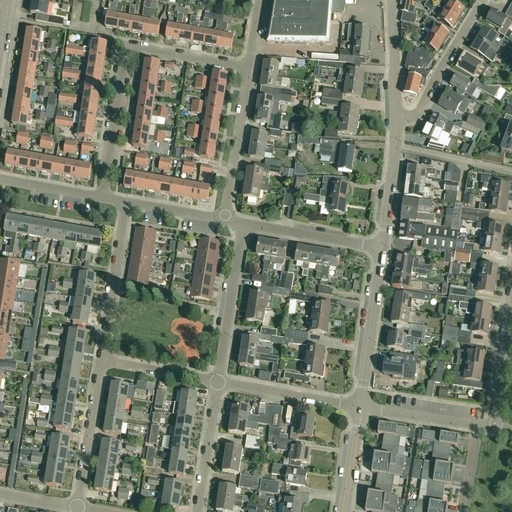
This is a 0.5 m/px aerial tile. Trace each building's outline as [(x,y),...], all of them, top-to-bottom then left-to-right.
[(49,2),(35,0),(32,0),(31,14),(47,17),(49,2)] [(204,0),(202,9),(209,11),(211,2),(211,0),(204,0)] [(274,0),(271,22),(268,43),(308,43),(326,44),(329,44),(329,35),(331,14),(342,15),(344,13),(345,0),(274,0)] [(402,1),(401,5),(400,6),(402,7),(401,13),(413,15),(415,8),(410,6),(411,2),(402,1)] [(436,6),(436,7),(428,1),(425,6),(430,10),(429,11),(441,19),(439,21),(452,29),(453,28),(455,28),(457,25),(456,23),(458,20),(436,6)] [(439,2),(436,6),(458,20),(460,17),(462,17),(464,13),(463,12),(464,11),(451,3),(448,7),(439,2)] [(116,11),(115,15),(109,14),(106,28),(119,30),(122,17),(121,16),(123,4),(122,4),(119,4),(118,3),(116,11)] [(131,14),(131,18),(122,17),(119,30),(132,32),(135,19),(134,19),(136,7),(131,6),(129,14),(131,14)] [(174,14),(178,14),(184,15),(185,8),(176,7),(174,14)] [(506,16),(505,18),(493,11),(486,22),(500,30),(498,33),(504,37),(511,25),(511,7),(506,15),(506,16)] [(144,17),(144,21),(135,19),(132,32),(145,35),(150,9),(149,9),(144,8),(143,16),(144,17)] [(150,9),(145,35),(159,37),(161,24),(151,22),(151,18),(153,18),(155,10),(150,9)] [(414,25),(417,16),(403,13),(401,22),(414,25)] [(179,23),(178,27),(170,25),(167,39),(180,41),(183,28),(182,27),(184,15),(178,14),(177,23),(179,23)] [(49,17),(47,23),(63,26),(64,20),(49,17)] [(192,25),(191,29),(183,28),(180,41),(193,43),(195,30),(197,18),(191,17),(190,25),(192,25)] [(430,36),(443,44),(444,45),(447,39),(446,39),(449,34),(436,27),(438,23),(431,19),(428,18),(423,25),(433,31),(430,36)] [(205,28),(204,31),(195,30),(193,43),(206,46),(208,32),(210,20),(204,19),(203,27),(205,28)] [(208,32),(206,46),(219,48),(223,22),(222,22),(217,21),(216,29),(215,29),(214,33),(208,32)] [(223,22),(219,48),(232,50),(234,37),(224,35),(225,31),(227,32),(228,23),(223,22)] [(340,53),(338,52),(337,63),(354,65),(354,64),(355,59),(367,60),(369,30),(356,29),(356,27),(349,26),(348,44),(354,45),(354,54),(340,53)] [(26,42),(40,44),(42,32),(28,29),(26,42)] [(484,30),(478,40),(492,48),(494,44),(504,49),(505,47),(511,50),(511,42),(508,40),(509,39),(505,37),(502,41),(484,30)] [(444,45),(443,44),(430,36),(427,40),(417,34),(413,40),(424,47),(425,45),(437,53),(440,49),(441,49),(444,45)] [(492,48),(478,40),(472,51),(492,62),(495,58),(488,54),(492,48)] [(24,54),(38,56),(40,44),(26,42),(24,54)] [(93,42),(92,49),(84,48),(84,49),(78,48),(78,44),(68,42),(67,50),(105,56),(107,44),(93,42)] [(414,54),(428,59),(430,54),(416,48),(414,54)] [(84,53),(91,54),(90,66),(104,68),(105,56),(67,50),(66,54),(83,57),(84,53)] [(414,54),(409,52),(405,69),(408,70),(407,73),(415,75),(420,77),(422,67),(427,69),(432,60),(428,59),(414,54)] [(22,66),(36,68),(38,56),(24,54),(22,66)] [(475,63),(467,58),(461,68),(474,76),(479,68),(486,73),(488,69),(476,61),(475,63)] [(304,67),(305,61),(282,60),(280,66),(264,63),(263,75),(277,77),(278,70),(282,71),(283,66),(296,68),(297,66),(304,67)] [(145,74),(158,76),(160,63),(146,61),(145,74)] [(338,82),(362,86),(364,73),(353,71),(354,65),(337,63),(324,62),(318,62),(317,67),(322,67),(345,71),(344,78),(338,77),(338,82)] [(20,77),(34,80),(36,68),(22,66),(20,77)] [(88,78),(102,80),(104,68),(90,66),(88,78)] [(214,73),(212,85),(226,88),(228,75),(214,73)] [(415,75),(407,73),(404,85),(407,86),(405,94),(417,97),(419,89),(421,90),(422,85),(425,86),(427,79),(415,75)] [(145,74),(143,86),(156,88),(158,76),(145,74)] [(282,84),(283,79),(277,78),(277,77),(263,75),(260,88),(275,91),(276,83),(282,84)] [(197,76),(196,83),(206,84),(207,78),(197,76)] [(451,86),(458,90),(458,93),(462,96),(464,94),(465,94),(472,98),(477,89),(495,99),(502,87),(501,87),(488,87),(482,84),(475,80),(472,85),(470,84),(456,76),(451,86)] [(18,89),(33,91),(34,80),(20,77),(18,89)] [(86,90),(100,92),(102,80),(88,78),(86,90)] [(323,93),(322,99),(343,101),(343,96),(361,99),(362,86),(338,82),(338,83),(346,84),(345,94),(323,91),(323,93)] [(226,88),(212,85),(210,98),(224,100),(226,88)] [(143,86),(141,98),(154,100),(156,88),(143,86)] [(17,101),(31,103),(33,91),(18,89),(17,101)] [(100,92),(86,90),(84,102),(98,104),(100,92)] [(292,98),(296,98),(297,93),(277,90),(276,95),(292,98)] [(446,94),(439,106),(455,115),(458,110),(464,113),(465,114),(468,107),(462,103),(462,102),(454,96),(452,98),(446,94)] [(292,98),(276,95),(275,102),(273,102),(274,100),(259,98),(257,110),(278,114),(280,103),(287,104),(291,104),(292,98)] [(154,100),(141,98),(139,110),(167,115),(168,109),(159,108),(158,113),(153,112),(153,107),(154,100)] [(208,110),(222,112),(224,100),(210,98),(208,110)] [(342,108),(343,101),(322,99),(321,105),(342,108)] [(15,113),(29,115),(31,103),(17,101),(15,113)] [(192,107),(202,109),(204,102),(193,101),(192,107)] [(98,104),(84,102),(82,114),(96,116),(98,104)] [(342,121),(357,123),(359,110),(344,108),(343,114),(329,112),(329,119),(331,119),(342,121)] [(167,119),(167,115),(139,110),(137,122),(151,125),(152,117),(167,119)] [(208,110),(206,122),(220,124),(222,112),(208,110)] [(278,114),(257,110),(255,123),(269,125),(271,118),(277,119),(278,114)] [(29,115),(15,113),(13,125),(27,128),(29,115)] [(80,126),(95,128),(96,116),(82,114),(80,126)] [(443,132),(450,136),(455,125),(433,114),(428,125),(443,132)] [(471,115),(467,125),(482,131),(484,132),(487,123),(471,115)] [(503,124),(510,127),(507,136),(500,133),(499,136),(506,139),(511,140),(511,117),(506,115),(503,124)] [(355,136),(357,123),(342,121),(341,130),(326,128),(325,138),(325,139),(337,140),(337,139),(338,134),(355,136)] [(149,137),(151,125),(137,122),(135,135),(149,137)] [(206,122),(204,134),(218,136),(220,124),(206,122)] [(460,130),(479,137),(482,131),(467,125),(463,123),(460,130)] [(188,131),(199,133),(200,127),(189,125),(188,131)] [(451,141),(448,140),(450,136),(443,132),(428,125),(423,136),(447,148),(451,141)] [(95,128),(80,126),(79,138),(93,140),(95,128)] [(284,133),(270,130),(269,136),(281,138),(284,139),(284,133)] [(18,132),(18,134),(16,144),(22,145),(24,134),(18,132)] [(204,134),(202,146),(216,149),(218,136),(204,134)] [(251,145),(266,148),(267,136),(253,134),(251,145)] [(147,149),(149,137),(135,135),(133,147),(147,149)] [(40,149),(46,150),(48,138),(42,137),(40,149)] [(325,139),(325,138),(321,138),(298,137),(298,143),(301,144),(321,145),(319,156),(333,158),(332,164),(339,166),(339,164),(353,166),(355,150),(341,148),(342,146),(342,140),(337,139),(337,140),(325,139)] [(503,165),(506,153),(511,154),(511,140),(506,139),(502,151),(500,158),(481,154),(480,160),(503,165)] [(64,153),(70,154),(72,142),(66,141),(64,153)] [(464,154),(470,157),(475,146),(470,143),(464,154)] [(94,146),(84,144),(82,154),(88,155),(89,152),(93,153),(94,146)] [(266,148),(251,145),(249,159),(263,161),(264,154),(272,155),(273,149),(266,148)] [(214,161),(216,149),(202,146),(201,153),(196,152),(196,151),(185,149),(184,156),(194,158),(200,159),(214,161)] [(18,168),(21,154),(9,152),(6,166),(18,168)] [(32,157),(21,154),(18,168),(30,171),(32,157)] [(141,167),(143,155),(137,154),(134,170),(140,171),(141,167)] [(42,173),(44,159),(32,157),(30,171),(42,173)] [(42,173),(54,175),(56,161),(44,159),(42,173)] [(264,165),(282,168),(283,162),(265,159),(264,165)] [(54,175),(65,177),(68,163),(56,161),(54,175)] [(68,163),(65,177),(77,179),(80,165),(68,163)] [(92,167),(80,165),(77,179),(89,181),(92,167)] [(212,168),(202,165),(200,172),(211,174),(212,168)] [(282,168),(264,165),(264,172),(281,175),(281,174),(284,174),(285,169),(282,168)] [(428,179),(428,175),(436,176),(437,170),(408,167),(407,177),(425,179),(428,179)] [(453,174),(451,183),(460,184),(461,173),(458,169),(448,167),(447,173),(453,174)] [(270,180),(262,179),(263,172),(248,170),(246,183),(268,187),(270,180)] [(136,189),(139,175),(127,173),(124,187),(136,189)] [(136,189),(148,192),(151,178),(139,175),(136,189)] [(307,178),(294,176),(292,192),(299,193),(300,184),(306,185),(307,178)] [(483,183),(494,184),(495,178),(482,176),(481,183),(483,183)] [(431,185),(425,185),(425,179),(407,177),(407,178),(405,178),(404,183),(406,184),(406,186),(428,189),(431,189),(431,185)] [(151,178),(148,192),(160,194),(163,180),(151,178)] [(305,196),(320,198),(347,202),(349,188),(341,187),(343,179),(323,178),(322,185),(325,185),(324,191),(322,191),(321,197),(305,195),(305,196)] [(174,182),(163,180),(160,194),(172,196),(174,182)] [(184,198),(186,184),(174,182),(172,196),(184,198)] [(268,187),(246,183),(243,198),(259,200),(260,191),(268,193),(268,187)] [(492,198),(508,200),(510,187),(494,184),(483,183),(482,189),(493,190),(492,198)] [(184,198),(195,200),(198,186),(186,184),(184,198)] [(444,191),(446,191),(457,193),(458,193),(459,185),(445,184),(444,191)] [(198,186),(195,200),(207,203),(210,189),(198,186)] [(428,189),(406,186),(404,196),(427,199),(428,189)] [(287,218),(288,218),(292,192),(285,191),(283,207),(289,208),(287,218)] [(457,193),(446,191),(444,201),(456,203),(457,193)] [(292,192),(288,218),(293,219),(295,209),(298,193),(292,192)] [(304,201),(320,203),(320,204),(330,206),(329,213),(345,215),(347,202),(320,198),(305,196),(304,201)] [(402,212),(417,213),(418,207),(431,209),(432,202),(404,198),(402,212)] [(480,204),(479,210),(506,214),(508,200),(492,198),(491,205),(480,204)] [(455,203),(454,208),(453,218),(461,218),(462,213),(462,208),(463,204),(455,203)] [(435,216),(431,215),(417,213),(402,212),(401,221),(416,223),(416,221),(434,223),(435,216)] [(477,223),(478,216),(462,213),(461,218),(460,221),(477,223)] [(17,234),(18,234),(20,219),(8,217),(5,232),(4,238),(11,240),(10,247),(6,247),(5,253),(3,253),(3,257),(8,258),(9,254),(14,255),(16,240),(17,234)] [(459,231),(460,221),(461,218),(453,218),(451,229),(451,230),(459,231)] [(18,234),(29,236),(32,221),(20,219),(18,234)] [(29,236),(41,239),(44,223),(32,221),(29,236)] [(41,239),(53,241),(56,225),(44,223),(41,239)] [(505,227),(477,223),(476,229),(487,230),(486,238),(502,240),(505,227)] [(401,224),(399,239),(423,242),(423,247),(445,250),(445,253),(455,254),(458,232),(401,224)] [(53,241),(65,243),(68,227),(56,225),(53,241)] [(68,227),(65,243),(77,245),(79,230),(68,227)] [(77,245),(89,247),(91,232),(79,230),(77,245)] [(137,230),(135,241),(154,244),(156,233),(137,230)] [(103,234),(91,232),(89,247),(101,249),(103,234)] [(500,255),(502,240),(486,238),(484,246),(474,244),(474,245),(473,251),(500,255)] [(201,240),(199,252),(218,255),(220,243),(201,240)] [(133,253),(152,256),(154,244),(135,241),(133,253)] [(269,271),(273,244),(259,242),(257,255),(264,257),(263,263),(264,263),(263,270),(269,271)] [(284,265),(285,260),(287,246),(273,244),(269,271),(274,271),(275,265),(282,266),(284,265)] [(456,248),(455,254),(471,256),(471,251),(473,252),(473,251),(474,245),(464,244),(463,249),(456,248)] [(309,271),(312,251),(298,248),(296,262),(303,263),(302,270),(303,270),(302,277),(307,278),(309,271)] [(321,280),(325,253),(312,251),(309,271),(310,271),(311,265),(317,266),(316,272),(317,272),(316,279),(321,280)] [(218,255),(199,252),(197,263),(216,266),(218,255)] [(131,264),(150,268),(152,256),(133,253),(131,264)] [(327,283),(330,268),(337,269),(339,255),(325,253),(321,280),(322,280),(321,282),(327,283)] [(455,254),(445,253),(444,264),(449,264),(454,265),(455,254)] [(454,262),(469,264),(471,256),(455,254),(454,262)] [(397,256),(396,266),(413,269),(427,271),(432,272),(433,267),(418,264),(418,260),(414,259),(414,258),(397,256)] [(2,263),(0,273),(0,274),(19,278),(21,266),(2,263)] [(197,263),(195,275),(214,278),(216,266),(197,263)] [(472,263),(471,264),(471,269),(481,271),(479,278),(496,280),(498,267),(472,263)] [(129,276),(149,279),(150,268),(131,264),(129,276)] [(396,266),(394,275),(412,278),(412,273),(419,274),(418,276),(426,277),(427,271),(413,269),(396,266)] [(285,287),(288,274),(282,273),(279,286),(285,287)] [(0,286),(17,289),(19,278),(0,274),(0,286)] [(284,291),(291,292),(294,275),(288,274),(285,287),(284,291)] [(63,284),(94,289),(96,277),(81,275),(79,286),(72,285),(73,280),(64,279),(63,284)] [(195,275),(193,286),(212,289),(214,278),(195,275)] [(252,281),(266,284),(267,277),(253,275),(252,281)] [(410,288),(410,289),(421,291),(422,285),(411,283),(412,278),(394,275),(392,285),(410,288)] [(149,279),(129,276),(127,288),(147,291),(149,279)] [(494,295),(496,280),(479,278),(478,286),(468,285),(467,289),(466,289),(465,290),(464,291),(450,289),(449,294),(466,297),(467,291),(494,295)] [(63,288),(78,290),(77,298),(92,301),(94,289),(63,284),(63,288)] [(0,298),(15,301),(17,289),(0,286),(0,298)] [(212,289),(193,286),(191,298),(211,301),(212,289)] [(252,288),(251,294),(249,308),(265,310),(267,296),(261,295),(262,290),(252,288)] [(332,297),(332,296),(333,290),(320,288),(318,294),(332,297)] [(291,292),(284,291),(273,289),(272,295),(290,298),(291,292)] [(318,296),(301,293),(300,302),(317,305),(318,296)] [(429,302),(430,296),(415,293),(414,300),(429,302)] [(466,314),(474,316),(473,319),(490,321),(492,308),(465,304),(466,297),(449,294),(448,302),(460,303),(459,310),(466,311),(466,314)] [(394,309),(410,311),(412,297),(396,295),(394,309)] [(15,301),(0,298),(0,310),(13,313),(15,301)] [(92,301),(77,298),(75,310),(90,313),(92,301)] [(322,301),(321,306),(315,305),(313,319),(329,321),(331,307),(330,307),(330,303),(322,301)] [(190,306),(189,313),(200,315),(201,308),(190,306)] [(265,310),(249,308),(247,321),(263,324),(265,310)] [(410,311),(394,309),(392,323),(407,326),(410,311)] [(0,323),(11,325),(13,313),(0,310),(0,323)] [(88,325),(90,313),(75,310),(73,322),(88,325)] [(306,324),(312,324),(311,333),(327,335),(329,321),(313,319),(307,318),(306,324)] [(488,335),(490,321),(473,319),(472,326),(462,324),(461,331),(488,335)] [(11,325),(0,323),(0,335),(9,337),(11,325)] [(411,325),(410,331),(425,333),(426,328),(411,325)] [(444,327),(443,335),(458,337),(459,331),(459,329),(444,327)] [(273,337),(276,337),(277,331),(262,328),(261,335),(273,337)] [(286,328),(285,337),(308,340),(309,333),(294,331),(294,329),(286,328)] [(87,333),(70,331),(68,343),(85,346),(87,333)] [(424,340),(425,334),(425,333),(410,331),(409,338),(424,340)] [(406,337),(390,334),(388,348),(406,351),(408,343),(405,342),(406,337)] [(0,347),(7,349),(9,337),(0,335),(0,347)] [(273,337),(261,335),(260,341),(271,343),(283,345),(284,338),(276,337),(273,337)] [(458,337),(443,335),(442,342),(457,344),(458,337)] [(308,340),(285,337),(283,347),(289,347),(289,344),(307,346),(308,340)] [(242,352),(256,355),(281,359),(281,358),(275,357),(268,356),(269,351),(256,349),(258,340),(244,338),(242,352)] [(67,355),(83,358),(85,346),(68,343),(67,355)] [(307,362),(323,365),(324,351),(309,348),(307,362)] [(466,366),(483,368),(485,355),(458,350),(457,357),(458,357),(457,364),(466,366)] [(281,359),(256,355),(242,352),(240,366),(253,368),(255,360),(274,364),(272,373),(279,374),(281,359)] [(83,358),(67,355),(65,367),(81,370),(83,358)] [(403,363),(386,360),(383,376),(410,380),(411,370),(415,370),(417,357),(404,355),(403,363)] [(17,362),(5,360),(5,361),(5,362),(4,362),(3,368),(16,370),(17,362)] [(323,365),(307,362),(305,377),(285,373),(284,380),(310,384),(311,377),(324,379),(325,371),(322,370),(323,365)] [(435,383),(442,384),(445,364),(439,362),(435,383)] [(480,383),(483,368),(466,366),(465,374),(455,372),(453,385),(471,388),(472,381),(480,383)] [(81,370),(65,367),(63,379),(79,382),(81,370)] [(79,382),(63,379),(61,392),(77,394),(79,382)] [(472,381),(471,388),(482,390),(483,383),(480,383),(472,381)] [(435,383),(428,382),(426,397),(432,398),(435,383)] [(111,397),(127,399),(129,387),(113,385),(111,397)] [(448,390),(440,388),(439,395),(447,397),(448,390)] [(156,400),(164,402),(165,392),(158,391),(156,400)] [(77,394),(61,392),(59,404),(75,406),(77,394)] [(181,404),(196,407),(198,395),(183,392),(181,404)] [(127,399),(111,397),(109,409),(125,411),(127,399)] [(164,402),(156,400),(155,409),(162,411),(164,402)] [(57,416),(73,418),(75,406),(59,404),(51,403),(51,407),(50,414),(57,415),(57,416)] [(173,415),(179,416),(194,418),(196,407),(181,404),(180,410),(174,409),(173,415)] [(264,418),(248,416),(249,410),(233,407),(231,420),(258,424),(269,426),(271,413),(272,407),(266,406),(264,418)] [(108,414),(107,421),(123,424),(125,411),(109,409),(108,414)] [(270,428),(268,437),(279,439),(280,438),(274,437),(275,429),(280,430),(282,415),(271,413),(269,426),(269,428),(270,428)] [(152,423),(153,423),(160,424),(162,415),(154,414),(152,423)] [(73,418),(57,416),(55,428),(71,431),(73,418)] [(177,428),(192,430),(194,418),(179,416),(177,428)] [(296,421),(295,428),(295,429),(292,428),(290,439),(298,440),(299,437),(312,439),(315,421),(301,419),(300,422),(296,421)] [(258,424),(231,420),(229,433),(245,436),(246,429),(257,431),(258,424)] [(123,424),(107,421),(105,433),(121,436),(123,424)] [(400,438),(408,439),(409,429),(379,424),(378,434),(385,435),(383,445),(382,445),(399,447),(398,447),(400,438)] [(150,435),(158,437),(160,427),(152,425),(150,435)] [(175,439),(190,442),(192,430),(177,428),(175,439)] [(421,441),(435,443),(434,453),(433,453),(449,456),(449,455),(450,446),(457,447),(459,437),(423,431),(421,441)] [(158,437),(150,435),(149,444),(156,445),(157,445),(158,437)] [(246,443),(260,445),(261,438),(247,436),(246,443)] [(51,449),(68,452),(70,440),(53,437),(51,449)] [(273,445),(278,446),(278,440),(279,440),(279,439),(268,437),(268,444),(273,445)] [(165,450),(173,451),(188,453),(190,442),(175,439),(167,438),(165,450)] [(294,442),(293,442),(286,441),(279,440),(278,440),(278,446),(277,451),(292,453),(290,462),(290,467),(301,468),(302,463),(308,464),(310,451),(293,448),(294,442)] [(102,454),(118,456),(120,444),(104,442),(102,454)] [(260,445),(246,443),(245,448),(259,451),(260,445)] [(397,457),(398,448),(399,448),(399,447),(382,445),(383,445),(382,455),(375,454),(373,463),(404,468),(405,461),(406,459),(397,457)] [(225,459),(241,462),(243,449),(227,446),(225,459)] [(147,459),(155,460),(156,450),(148,448),(147,459)] [(49,461),(66,464),(68,452),(51,449),(49,461)] [(171,463),(186,465),(188,453),(173,451),(171,463)] [(433,453),(434,453),(432,463),(424,462),(423,471),(453,476),(454,466),(447,465),(449,456),(433,453)] [(118,456),(102,454),(100,466),(116,468),(118,456)] [(155,460),(147,459),(145,467),(153,469),(155,460)] [(241,462),(225,459),(222,472),(239,475),(241,462)] [(49,461),(47,473),(64,476),(66,464),(49,461)] [(186,465),(171,463),(169,474),(184,477),(186,465)] [(393,486),(392,486),(394,476),(402,478),(402,474),(408,475),(409,469),(404,468),(373,463),(372,473),(378,474),(377,483),(376,483),(393,486)] [(100,466),(98,478),(114,481),(116,468),(100,466)] [(272,474),(279,475),(287,477),(286,485),(305,488),(307,475),(288,472),(289,469),(273,467),(272,474)] [(411,479),(421,481),(423,471),(413,470),(411,479)] [(443,494),(444,484),(451,485),(453,476),(423,471),(421,481),(429,482),(428,491),(427,491),(427,492),(443,494)] [(64,476),(47,473),(45,486),(61,488),(64,476)] [(241,475),(240,482),(261,485),(261,481),(262,479),(241,475)] [(114,481),(98,478),(95,491),(111,493),(114,481)] [(261,485),(260,487),(279,490),(279,483),(261,481),(261,485)] [(239,487),(260,491),(260,487),(261,485),(240,482),(239,487)] [(164,495),(181,498),(183,485),(166,483),(164,495)] [(390,496),(392,486),(393,486),(376,483),(376,484),(377,484),(375,493),(368,492),(367,502),(397,507),(401,507),(403,508),(404,501),(398,500),(398,497),(390,496)] [(247,497),(235,495),(237,489),(220,486),(218,499),(234,502),(235,501),(242,502),(243,502),(246,502),(247,497)] [(260,487),(260,491),(259,493),(278,496),(279,490),(260,487)] [(128,501),(130,490),(119,489),(118,499),(128,501)] [(426,502),(418,500),(418,503),(417,509),(416,510),(430,511),(446,511),(448,505),(441,504),(443,495),(443,494),(443,495),(443,494),(427,492),(428,492),(426,502)] [(181,498),(164,495),(162,507),(179,510),(181,498)] [(286,503),(284,511),(300,511),(302,503),(293,501),(293,499),(280,497),(279,502),(286,503)] [(232,511),(234,502),(218,499),(216,511),(232,511)] [(396,511),(397,507),(367,502),(365,511),(369,511),(396,511)]
